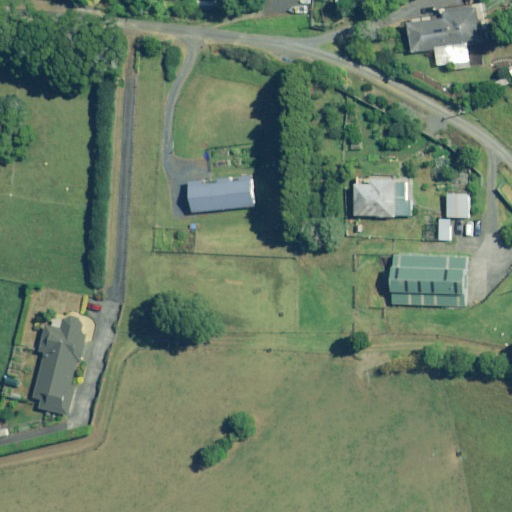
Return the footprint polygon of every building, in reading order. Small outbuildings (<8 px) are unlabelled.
[(213,1),(197,2),(197,13),(214,12),(213,1)] [(485,45),(481,8),(447,11),(448,18),(411,22),(414,53),(438,51),(439,66),(456,64),(457,70),(472,68),(470,46),(485,45)] [(410,182),(359,180),(357,216),(413,219),(414,200),(409,200),(410,182)] [(511,190),(504,180),(496,187),(511,206),(511,190)] [(255,207),(253,181),(206,185),(206,182),(191,183),(194,213),(255,207)] [(470,196),(450,195),(449,218),(470,218),(470,196)] [(452,241),(452,221),(441,220),(441,241),(452,241)] [(468,258),(396,255),(394,305),(466,308),(468,258)] [(84,361),(90,338),(84,336),(88,321),(68,316),(65,327),(47,323),(41,349),(46,351),(34,398),(42,399),(40,408),(73,416),(81,384),(74,382),(79,360),(84,361)]
